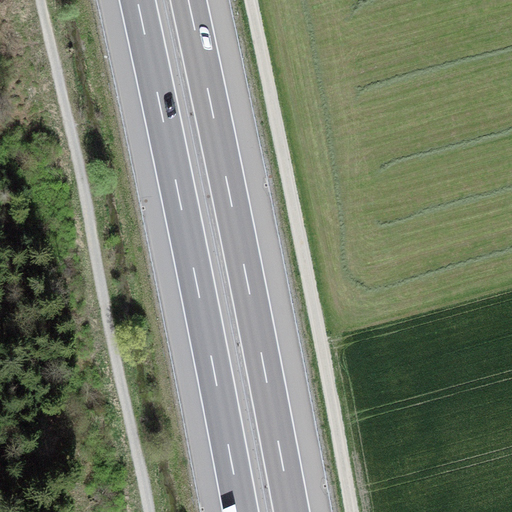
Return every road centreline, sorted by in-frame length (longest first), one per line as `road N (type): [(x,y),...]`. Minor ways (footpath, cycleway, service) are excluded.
road 1 (track): [(148,511),(41,0)]
road 2 (motorway): [(291,511),(188,0)]
road 3 (motorway): [(137,0),(240,511)]
road 4 (track): [(352,511),(251,0)]
